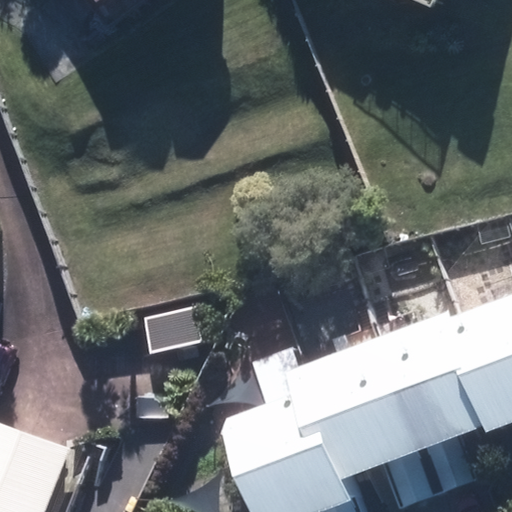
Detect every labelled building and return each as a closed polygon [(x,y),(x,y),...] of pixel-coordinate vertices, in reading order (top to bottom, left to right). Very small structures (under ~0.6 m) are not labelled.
[(176,0),(121,0),(143,27),(176,0)] [(511,293),(458,314),(502,427),(511,422),(511,293)] [(448,310),(380,335),(422,449),(460,434),(483,425),(486,433),(502,427),(458,314),(451,317),(448,310)] [(380,335),(307,363),(349,476),(383,463),(422,449),(380,335)] [(362,511),(349,476),(307,363),(297,366),(290,348),(251,362),(267,403),(220,421),(254,511),(362,511)] [(0,511),(65,511),(86,449),(31,431),(0,420),(0,511)] [(478,480),(460,434),(422,449),(440,495),(478,480)] [(440,495),(422,449),(383,463),(401,509),(440,495)]
